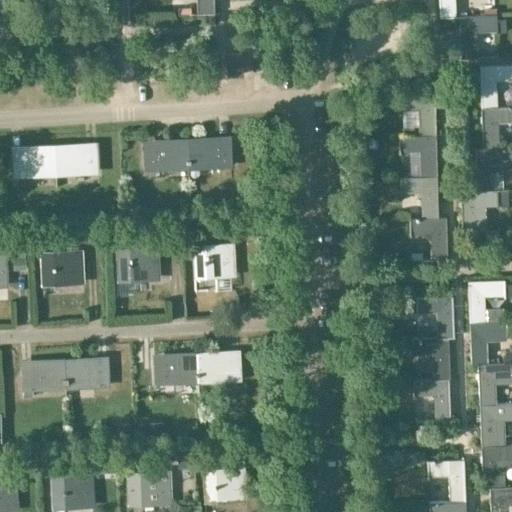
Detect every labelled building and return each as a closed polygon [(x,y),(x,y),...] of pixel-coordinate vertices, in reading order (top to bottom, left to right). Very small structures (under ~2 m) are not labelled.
[(197,0),(198,16),(214,16),(213,0),(197,0)] [(437,0),(439,19),(455,18),(454,0),(437,0)] [(477,59),(476,32),(496,31),(496,15),(458,17),(460,60),(477,59)] [(240,52),(226,53),(227,75),(242,75),(240,52)] [(511,64),(479,66),(480,108),(497,108),(497,106),(496,81),(511,80),(511,64)] [(418,111),(419,135),(419,136),(435,136),(434,94),(398,95),(398,111),(418,111)] [(480,108),(482,148),(482,150),(498,149),(498,148),(498,123),(511,121),(511,105),(497,106),(497,108),(480,108)] [(435,136),(419,136),(419,135),(399,136),(399,152),(420,152),(420,177),(420,178),(436,177),(435,136)] [(187,138),(186,138),(187,168),(188,168),(188,167),(220,166),(220,165),(230,164),(229,142),(219,142),(218,137),(187,139),(187,138)] [(154,147),(144,148),(145,169),(187,168),(186,138),(185,138),(185,139),(154,140),(154,147)] [(54,145),(53,145),(55,175),(55,174),(87,172),(87,171),(97,171),(96,153),(87,154),(86,144),(54,145)] [(22,161),(11,162),(12,175),(54,174),(54,175),(55,175),(53,145),(52,145),(52,146),(21,147),(22,161)] [(474,149),(476,190),(476,191),(492,191),(492,190),(491,173),(502,172),(501,164),(511,163),(511,147),(498,148),(498,149),(482,150),(482,148),(474,149)] [(421,218),(422,219),(438,219),(438,218),(436,177),(420,178),(420,177),(400,178),(400,193),(421,193),(421,218)] [(476,190),(460,191),(462,233),(478,233),(484,232),(483,206),(497,205),(497,189),(492,190),(492,191),(476,191),(476,190)] [(438,218),(438,219),(422,219),(421,218),(409,219),(409,235),(430,234),(431,260),(446,260),(445,218),(438,218)] [(233,244),(191,245),(193,278),(194,278),(194,276),(224,275),(224,274),(223,274),(223,267),(234,266),(233,244)] [(157,247),(116,249),(117,281),(118,281),(118,280),(148,278),(148,274),(158,273),(157,247)] [(81,250),(40,252),(41,284),(42,284),(42,283),(72,282),(72,281),(71,262),(82,262),(81,250)] [(503,280),(466,281),(468,324),(484,322),(483,296),(504,295),(503,280)] [(438,338),(447,338),(453,338),(451,295),(415,296),(416,312),(437,311),(438,338)] [(469,365),(476,365),(476,364),(486,363),(485,337),(505,337),(505,321),(484,322),(468,324),(469,365)] [(448,379),(447,338),(438,338),(411,339),(411,354),(431,353),(432,378),(433,379),(448,379)] [(228,352),(196,353),(197,382),(240,380),(239,364),(228,364),(228,352)] [(164,355),(165,368),(154,369),(155,384),(197,382),(196,353),(164,355)] [(96,372),(96,358),(63,359),(64,387),(107,386),(106,372),(96,372)] [(21,389),(64,387),(63,359),(31,360),(31,374),(21,375),(21,389)] [(511,378),(511,361),(486,363),(476,364),(476,365),(478,406),(494,405),(494,404),(493,379),(511,378)] [(450,421),(448,379),(433,379),(432,378),(412,379),(413,395),(433,394),(434,422),(450,421)] [(494,405),(478,406),(479,447),(496,447),(496,446),(503,446),(502,420),(511,419),(511,403),(494,404),(494,405)] [(479,447),(481,489),(488,489),(488,488),(497,487),(496,461),(511,460),(511,445),(503,446),(496,446),(496,447),(479,447)] [(233,468),(202,469),(204,501),(205,501),(205,500),(235,499),(234,488),(244,488),(243,467),(243,458),(232,458),(233,468)] [(448,502),(464,501),(462,459),(426,461),(426,477),(447,476),(448,501),(448,502)] [(159,502),(159,497),(158,485),(168,485),(168,471),(126,473),(128,505),(129,505),(129,503),(159,502)] [(50,476),(51,497),(52,508),(82,506),(81,489),(92,489),(91,475),(50,476)] [(0,510),(18,509),(16,478),(0,478),(0,510)] [(511,486),(497,487),(488,488),(488,489),(489,511),(504,511),(504,503),(511,502),(511,486)] [(464,511),(464,501),(448,502),(448,501),(427,502),(427,511),(464,511)]
